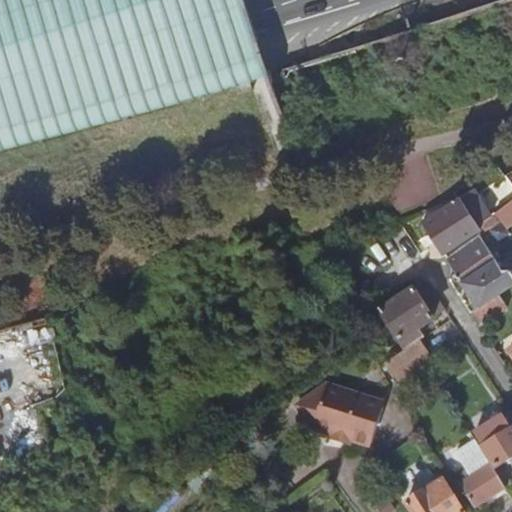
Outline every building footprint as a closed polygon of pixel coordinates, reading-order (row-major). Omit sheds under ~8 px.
[(0,0),(0,151),(53,138),(268,78),(242,0),(0,0)] [(482,231),(461,198),(426,222),(434,234),(427,238),(431,245),(439,241),(447,253),(482,231)] [(511,201),(497,212),(502,221),(511,214),(511,201)] [(511,214),(502,221),(508,228),(511,225),(511,214)] [(449,258),(482,308),(506,292),(511,288),(511,270),(506,271),(481,235),(449,258)] [(421,343),(427,338),(421,330),(435,321),(416,292),(422,288),(420,287),(416,283),(416,281),(398,289),(393,292),(400,302),(382,314),(407,352),(421,343)] [(437,317),(449,311),(439,291),(427,296),(437,317)] [(511,301),(506,292),(482,308),(490,320),(511,305),(511,301)] [(387,365),(390,363),(372,336),(364,341),(382,369),(387,365)] [(432,360),(421,343),(407,352),(390,363),(387,365),(398,383),(432,360)] [(329,386),(301,404),(314,425),(313,429),(332,435),(351,441),(355,437),(375,444),(385,409),(366,403),(367,398),(329,386)] [(298,405),(313,429),(314,425),(301,404),(298,405)] [(475,439),(479,446),(488,441),(480,428),(471,434),(475,439)] [(511,433),(485,451),(498,471),(511,461),(511,433)] [(350,446),(351,441),(332,435),(331,439),(350,446)] [(507,491),(479,446),(475,439),(465,446),(480,470),(472,475),(474,478),(461,487),(475,511),(489,502),(492,507),(496,504),(494,500),(507,491)] [(462,511),(445,482),(407,505),(411,511),(462,511)]
